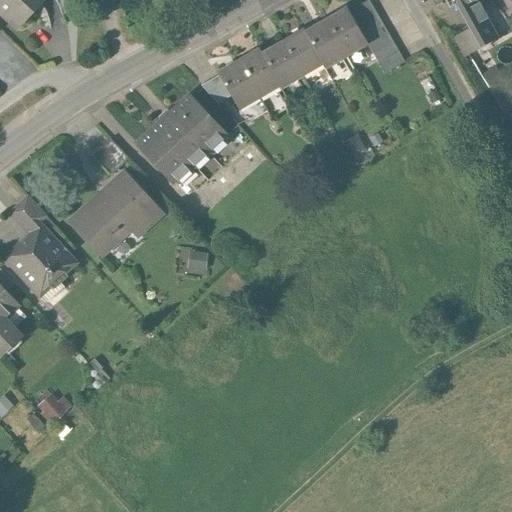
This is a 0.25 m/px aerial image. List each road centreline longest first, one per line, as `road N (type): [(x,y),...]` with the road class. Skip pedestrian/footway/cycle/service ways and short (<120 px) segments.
road 1 (residential): [(0,157),(84,96),(261,0)]
road 2 (track): [(511,331),(429,377),(276,511)]
road 3 (track): [(410,0),(511,178)]
